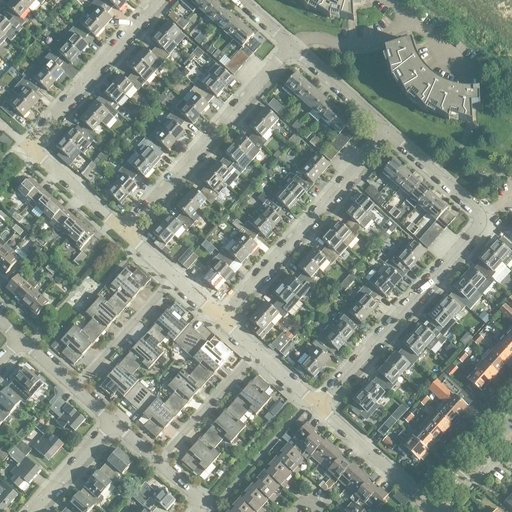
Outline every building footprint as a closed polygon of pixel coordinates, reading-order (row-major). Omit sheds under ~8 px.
[(29,10),(18,0),(14,0),(8,7),(13,12),(10,16),(21,27),(26,23),(21,19),(29,10)] [(18,0),(29,10),(37,1),(41,5),(46,0),(45,0),(18,0)] [(111,10),(99,0),(98,0),(95,4),(99,8),(91,17),(104,29),(113,20),(107,15),(111,10)] [(99,0),(111,10),(114,6),(120,11),(128,2),(125,0),(99,0)] [(197,8),(204,0),(179,0),(180,0),(193,12),(197,8)] [(218,3),(214,0),(204,0),(197,8),(206,16),(218,3)] [(298,0),(308,11),(311,6),(315,10),(320,12),(325,13),(331,13),(336,12),(340,9),(344,5),(347,1),(352,0),(352,4),(361,3),(361,0),(298,0)] [(227,11),(218,3),(206,16),(215,24),(227,11)] [(236,19),(227,11),(215,24),(224,32),(236,19)] [(21,27),(10,16),(6,21),(0,16),(0,15),(0,31),(5,36),(11,42),(23,28),(21,27)] [(79,22),(75,27),(87,37),(90,33),(96,38),(104,29),(91,17),(83,26),(79,22)] [(176,25),(180,27),(185,21),(182,18),(176,25)] [(245,27),(236,19),(224,32),(233,40),(245,27)] [(180,27),(183,30),(189,24),(185,21),(180,27)] [(182,34),(169,22),(161,31),(174,43),(182,34)] [(83,41),(87,37),(75,27),(63,40),(67,44),(80,56),(89,47),(83,41)] [(255,35),(245,27),(233,40),(243,48),(245,46),(253,37),(255,35)] [(174,43),(161,31),(153,40),(158,45),(154,50),(166,60),(170,56),(166,52),(174,43)] [(198,44),(203,37),(200,34),(195,41),(198,44)] [(198,44),(201,47),(207,40),(203,37),(198,44)] [(262,45),(253,37),(245,46),(254,54),(262,45)] [(480,105),(479,91),(470,92),(463,92),(458,91),(453,90),(447,88),(440,84),(439,87),(434,84),(429,80),(427,78),(423,74),(419,70),(417,66),(415,63),(413,57),(410,49),(414,49),(412,42),(408,44),(407,40),(401,42),(402,45),(386,50),(386,55),(387,57),(391,56),(393,64),(389,66),(392,81),(400,76),(404,83),(401,85),(407,99),(413,93),(420,98),(417,102),(427,113),(430,108),(440,113),(447,115),(453,117),(459,117),(466,118),(466,102),(472,102),(472,105),(480,105)] [(55,49),(51,53),(63,64),(66,60),(72,65),(80,56),(67,44),(59,53),(55,49)] [(243,48),(241,50),(250,58),(254,54),(245,46),(243,48)] [(198,48),(190,57),(193,60),(196,57),(201,51),(198,48)] [(166,60),(154,50),(151,54),(145,49),(137,58),(154,74),(166,60)] [(241,50),(237,55),(246,63),(250,58),(241,50)] [(205,54),(201,51),(196,57),(199,60),(205,54)] [(216,60),(222,54),(218,51),(213,57),(216,60)] [(59,68),(63,64),(51,53),(39,67),(43,71),(56,82),(65,73),(59,68)] [(216,60),(219,63),(225,57),(222,54),(216,60)] [(237,55),(233,59),(242,67),(246,63),(237,55)] [(154,74),(137,58),(129,67),(134,72),(130,77),(142,87),(154,74)] [(233,59),(229,64),(238,71),(242,67),(233,59)] [(234,76),(238,71),(229,64),(225,68),(234,76)] [(38,67),(31,76),(26,71),(22,76),(39,91),(42,87),(48,92),(56,82),(43,71),(38,67)] [(233,80),(220,68),(212,77),(225,89),(233,80)] [(186,79),(190,73),(185,69),(180,74),(182,76),(179,79),(184,83),(187,80),(186,79)] [(297,74),(286,87),(294,95),(306,82),(297,74)] [(121,75),(112,85),(125,97),(134,88),(138,92),(142,87),(130,77),(127,81),(121,75)] [(39,91),(22,76),(25,79),(21,83),(27,89),(19,97),(32,109),(41,100),(35,95),(39,91)] [(217,98),(225,89),(212,77),(204,86),(198,80),(194,85),(196,87),(207,97),(211,93),(217,98)] [(306,82),(294,95),(303,103),(315,90),(306,82)] [(125,97),(112,85),(104,94),(110,99),(106,104),(118,115),(118,114),(125,120),(129,115),(118,105),(125,97)] [(207,97),(196,87),(192,91),(196,95),(188,104),(201,116),(209,106),(204,101),(207,97)] [(315,90),(303,103),(312,111),(324,98),(315,90)] [(19,97),(11,107),(6,103),(0,109),(13,120),(17,115),(23,120),(32,109),(19,97)] [(324,98),(312,111),(321,119),(333,106),(324,98)] [(274,99),(273,100),(268,106),(277,114),(283,108),(274,99)] [(201,116),(188,104),(183,100),(171,114),(183,124),(187,120),(192,125),(201,116)] [(103,107),(97,102),(88,112),(101,124),(101,123),(106,127),(118,115),(106,104),(103,107)] [(333,106),(321,119),(330,127),(342,114),(333,106)] [(283,108),(277,114),(280,117),(286,111),(283,108)] [(278,121),(265,109),(257,118),(270,130),(278,121)] [(101,124),(88,112),(80,121),(85,126),(82,131),(93,141),(97,137),(93,133),(101,124)] [(183,124),(171,114),(167,118),(171,122),(163,131),(176,143),(184,134),(179,129),(183,124)] [(352,122),(342,114),(330,127),(339,135),(342,132),(349,125),(352,122)] [(270,130),(257,118),(248,127),(254,133),(251,137),(263,148),(266,143),(262,139),(270,130)] [(298,121),(292,128),(295,130),(301,124),(298,121)] [(301,124),(295,130),(298,133),(304,127),(301,124)] [(358,133),(349,125),(342,132),(350,140),(351,141),(358,133)] [(93,141),(82,131),(77,135),(72,130),(64,139),(77,151),(83,156),(87,151),(87,149),(93,141)] [(151,136),(147,140),(143,136),(143,137),(159,151),(162,147),(168,152),(176,143),(163,131),(155,140),(151,136)] [(339,135),(337,137),(347,145),(350,140),(342,132),(339,135)] [(293,144),(298,138),(295,135),(289,141),(293,144)] [(263,148),(251,137),(246,142),(241,136),(233,145),(251,161),(259,152),(263,148)] [(159,151),(143,137),(140,140),(144,144),(143,145),(135,154),(152,170),(160,161),(155,156),(159,151)] [(313,147),(318,140),(315,137),(309,144),(313,147)] [(337,137),(334,141),(343,149),(347,145),(337,137)] [(296,146),(301,141),(298,138),(293,144),(296,146)] [(77,151),(64,139),(55,148),(68,160),(77,151)] [(313,147),(316,149),(322,143),(318,140),(313,147)] [(334,141),(330,146),(339,154),(343,149),(334,141)] [(251,161),(233,145),(225,154),(231,159),(227,164),(240,175),(244,171),(244,170),(251,161)] [(330,146),(326,150),(335,158),(339,154),(330,146)] [(326,150),(321,155),(331,163),(335,158),(326,150)] [(152,170),(135,154),(127,163),(123,167),(135,178),(139,174),(144,179),(152,170)] [(330,167),(316,155),(309,164),(322,176),(330,167)] [(227,164),(223,160),(218,164),(217,163),(209,172),(228,189),(240,175),(227,164)] [(322,176),(309,164),(304,160),(295,170),(292,168),(290,171),(292,173),(304,184),(308,180),(313,185),(322,176)] [(381,174),(389,181),(390,182),(402,169),(393,161),(381,174)] [(91,163),(81,175),(86,180),(96,168),(91,163)] [(135,178),(123,167),(119,172),(123,176),(119,181),(114,177),(111,180),(116,184),(115,185),(128,196),(136,187),(131,183),(135,178)] [(96,168),(86,180),(90,184),(101,172),(96,168)] [(411,177),(402,169),(390,182),(399,190),(411,177)] [(227,188),(209,172),(200,181),(206,187),(203,190),(215,201),(221,206),(224,203),(218,197),(223,190),(224,190),(227,188)] [(304,184),(292,173),(288,178),(292,182),(284,191),(298,203),(306,194),(300,189),(304,184)] [(411,177),(399,190),(409,198),(420,185),(411,177)] [(25,201),(29,205),(43,190),(30,178),(19,191),(27,199),(25,201)] [(120,205),(128,196),(115,185),(107,194),(120,205)] [(415,209),(417,206),(429,193),(420,185),(409,198),(406,201),(415,209)] [(374,201),(380,194),(370,186),(365,192),(374,201)] [(56,201),(43,190),(29,205),(34,209),(36,207),(44,214),(56,201)] [(193,190),(185,199),(198,211),(206,202),(210,206),(215,201),(203,190),(198,195),(193,190)] [(271,196),(268,200),(280,211),(284,207),(290,212),(298,203),(284,191),(276,200),(271,196)] [(439,201),(429,193),(417,206),(427,214),(439,201)] [(374,201),(381,207),(386,202),(381,199),(383,197),(380,194),(374,201)] [(375,208),(362,196),(354,205),(372,220),(375,216),(371,213),(375,208)] [(198,211),(185,199),(177,208),(183,213),(179,217),(191,228),(194,224),(190,220),(198,211)] [(276,216),(280,211),(268,200),(256,213),(260,218),(274,230),(282,221),(276,216)] [(68,212),(56,201),(44,214),(52,221),(50,224),(55,228),(68,212)] [(439,201),(427,214),(436,222),(439,219),(446,210),(448,209),(439,201)] [(372,220),(354,205),(346,214),(351,219),(348,223),(360,234),(372,220)] [(394,207),(389,214),(392,217),(398,210),(394,207)] [(398,210),(392,217),(395,220),(401,213),(398,210)] [(455,219),(446,210),(439,219),(447,227),(448,227),(455,219)] [(81,224),(68,212),(55,228),(59,232),(61,230),(69,237),(81,224)] [(169,217),(161,225),(174,237),(182,229),(187,232),(191,228),(179,217),(175,222),(169,217)] [(252,227),(248,223),(246,221),(242,225),(237,220),(256,238),(260,234),(265,239),(274,230),(260,218),(252,227)] [(436,222),(435,223),(444,231),(447,227),(439,219),(436,222)] [(256,238),(237,220),(232,225),(240,232),(232,240),(250,256),(258,248),(252,242),(256,238)] [(394,224),(390,220),(382,229),(386,233),(388,231),(389,231),(394,224)] [(338,222),(330,231),(348,247),(360,234),(348,223),(344,228),(338,222)] [(410,233),(416,227),(412,223),(406,230),(410,233)] [(435,223),(431,228),(440,236),(444,231),(435,223)] [(94,235),(81,224),(69,237),(77,244),(75,246),(80,251),(94,235)] [(394,224),(389,231),(392,234),(398,227),(394,224)] [(174,237),(161,225),(152,235),(166,247),(174,237)] [(410,233),(413,236),(419,229),(416,227),(410,233)] [(431,228),(427,232),(436,240),(440,236),(431,228)] [(348,247),(330,231),(322,241),(327,246),(324,250),(336,261),(348,247)] [(427,232),(423,237),(432,245),(436,240),(427,232)] [(428,249),(432,245),(423,237),(419,242),(428,249)] [(212,253),(216,248),(207,240),(203,245),(212,253)] [(250,256),(232,240),(220,254),(232,264),(236,260),(241,266),(250,256)] [(511,245),(505,240),(501,245),(497,241),(488,250),(507,267),(511,260),(511,245)] [(426,254),(413,242),(405,251),(418,263),(426,254)] [(0,266),(13,251),(6,244),(0,250),(0,266)] [(383,253),(390,257),(394,251),(387,247),(383,253)] [(314,249),(306,258),(319,270),(327,261),(332,266),(336,261),(324,250),(320,255),(314,249)] [(193,254),(189,250),(178,262),(183,266),(193,254)] [(507,267),(488,250),(480,260),(484,264),(480,268),(491,279),(492,279),(494,281),(506,267),(507,267)] [(25,262),(13,251),(0,266),(0,269),(6,275),(11,269),(15,273),(25,262)] [(392,256),(388,260),(400,271),(404,267),(410,272),(418,263),(405,251),(397,260),(392,256)] [(79,266),(87,257),(82,253),(74,262),(79,266)] [(193,254),(183,266),(187,270),(198,258),(193,254)] [(232,264),(220,254),(216,258),(220,262),(212,271),(226,283),(234,274),(228,269),(232,264)] [(319,270),(306,258),(298,268),(300,270),(296,273),(312,288),(315,284),(311,279),(319,270)] [(400,271),(388,260),(385,264),(389,268),(382,277),(377,273),(376,274),(394,290),(402,280),(397,275),(400,271)] [(491,279),(480,268),(476,273),(471,269),(463,279),(477,291),(485,282),(487,284),(491,279)] [(126,269),(119,277),(138,294),(151,279),(150,279),(138,269),(132,275),(127,270),(127,269),(126,269)] [(217,293),(226,283),(212,271),(204,281),(217,293)] [(290,276),(282,285),(295,297),(300,301),(312,288),(296,273),(292,278),(290,276)] [(7,289),(13,294),(24,281),(18,276),(17,277),(13,274),(7,281),(11,284),(7,289)] [(394,290),(376,274),(368,282),(364,287),(376,298),(380,293),(386,299),(394,290)] [(138,294),(119,277),(111,286),(112,286),(118,291),(112,297),(125,308),(138,294)] [(477,291),(463,279),(454,288),(458,292),(454,296),(466,307),(471,302),(469,300),(477,291)] [(24,281),(13,294),(20,300),(17,303),(20,305),(34,290),(24,281)] [(282,285),(274,294),(279,299),(276,303),(288,314),(292,310),(290,309),(298,301),(294,298),(295,297),(282,285)] [(372,302),(376,298),(364,287),(352,300),(357,305),(370,317),(378,307),(372,302)] [(34,290),(20,305),(23,307),(25,305),(32,311),(43,298),(34,290)] [(466,307),(454,296),(450,301),(446,297),(438,307),(452,319),(460,310),(462,312),(466,307)] [(125,308),(112,297),(107,303),(101,298),(102,297),(101,297),(93,306),(112,323),(125,308)] [(43,298),(32,311),(38,317),(42,312),(45,315),(52,308),(48,305),(49,304),(43,298)] [(176,302),(162,317),(181,334),(189,326),(182,320),(188,314),(176,303),(177,302),(176,302)] [(266,303),(258,312),(271,324),(279,315),(284,319),(288,314),(276,303),(272,308),(266,303)] [(344,309),(340,314),(352,325),(356,320),(362,325),(370,317),(357,305),(349,313),(344,309)] [(511,310),(505,305),(499,312),(511,323),(511,325),(505,333),(506,334),(506,335),(511,340),(511,310)] [(112,323),(93,306),(86,314),(86,315),(87,314),(93,319),(87,325),(100,337),(112,323)] [(452,319),(438,307),(429,316),(433,320),(429,324),(447,340),(444,337),(456,323),(452,319)] [(271,324),(258,312),(250,322),(255,326),(251,331),(259,338),(271,324)] [(349,329),(352,325),(340,314),(328,327),(346,343),(355,334),(349,329)] [(181,334),(162,317),(150,331),(162,342),(168,336),(174,342),(181,334)] [(496,326),(491,321),(487,325),(492,330),(496,326)] [(447,340),(429,324),(425,329),(421,325),(412,335),(426,347),(426,348),(430,351),(438,342),(442,346),(447,340)] [(100,337),(87,325),(82,331),(76,326),(76,325),(68,334),(87,351),(100,337)] [(189,326),(181,334),(174,342),(194,360),(201,352),(209,343),(189,326)] [(338,352),(346,343),(328,327),(316,341),(328,351),(332,347),(338,352)] [(162,342),(150,331),(137,345),(156,362),(163,354),(157,348),(162,342)] [(511,340),(506,335),(503,333),(496,341),(501,346),(511,356),(511,340)] [(87,351),(68,334),(61,342),(61,343),(62,342),(67,348),(62,354),(74,364),(73,365),(74,366),(87,351)] [(426,347),(412,335),(404,344),(408,348),(404,353),(416,363),(420,358),(418,357),(426,348),(426,347)] [(483,339),(478,335),(475,338),(480,343),(483,339)] [(284,358),(295,346),(286,337),(275,349),(284,358)] [(328,351),(316,341),(313,345),(317,349),(309,358),(322,370),(331,361),(325,355),(328,351)] [(215,349),(209,343),(201,352),(219,368),(233,353),(232,353),(220,342),(215,349)] [(156,362),(137,345),(125,359),(137,370),(142,364),(149,370),(156,362)] [(511,356),(501,346),(493,355),(488,350),(488,351),(505,366),(511,358),(511,356)] [(469,357),(473,352),(468,348),(464,352),(469,357)] [(505,366),(488,351),(481,359),(485,363),(485,364),(497,375),(505,366)] [(219,368),(201,352),(194,360),(200,365),(195,371),(207,382),(219,368)] [(463,352),(461,355),(457,359),(462,364),(468,357),(463,352)] [(416,363),(404,353),(400,357),(396,353),(387,363),(401,376),(409,367),(411,368),(416,363)] [(314,379),(322,370),(309,358),(301,367),(314,379)] [(137,370),(125,359),(112,373),(131,390),(138,382),(132,376),(137,370)] [(497,375),(485,364),(481,360),(473,369),(490,384),(497,375)] [(401,376),(387,363),(378,372),(383,376),(378,381),(390,391),(395,386),(393,385),(401,376)] [(490,384),(473,369),(472,368),(464,377),(481,393),(490,384)] [(25,369),(7,390),(15,397),(23,388),(30,394),(40,383),(25,369)] [(183,372),(176,380),(194,396),(207,382),(195,371),(189,378),(183,372)] [(131,390),(112,373),(99,388),(100,388),(112,399),(117,392),(124,398),(131,390)] [(258,375),(245,390),(264,407),(271,399),(271,398),(270,398),(264,393),(270,387),(258,377),(259,376),(258,375)] [(467,409),(474,401),(463,392),(443,375),(429,391),(434,395),(445,405),(459,418),(467,409)] [(194,396),(176,380),(169,388),(175,393),(170,400),(182,410),(194,396)] [(390,391),(378,381),(374,385),(370,381),(362,391),(376,404),(384,395),(386,396),(390,391)] [(138,382),(131,390),(124,398),(144,416),(151,408),(158,400),(138,382)] [(58,387),(54,391),(58,394),(52,401),(54,403),(64,392),(58,387)] [(15,397),(7,390),(0,396),(0,414),(4,409),(11,415),(21,403),(15,397)] [(264,407),(245,390),(232,404),(245,416),(250,410),(256,415),(255,415),(256,416),(264,407)] [(376,404),(362,391),(353,400),(357,404),(353,409),(365,420),(369,414),(368,413),(376,404)] [(429,391),(425,396),(424,395),(421,399),(426,404),(430,400),(429,400),(430,398),(431,398),(434,395),(429,391)] [(76,433),(86,422),(60,399),(50,410),(61,420),(57,424),(65,430),(68,426),(76,433)] [(164,406),(158,400),(151,408),(169,424),(182,410),(170,400),(164,406)] [(239,422),(245,416),(232,404),(219,418),(238,435),(246,427),(245,426),(245,427),(239,422)] [(422,415),(426,411),(417,404),(414,408),(422,415)] [(459,418),(445,405),(437,413),(451,426),(459,418)] [(169,424),(151,408),(144,416),(149,421),(144,427),(156,438),(155,439),(156,439),(169,424)] [(304,426),(313,416),(308,411),(299,422),(304,426)] [(451,426),(437,413),(435,412),(427,420),(443,435),(451,426)] [(414,417),(409,413),(406,416),(411,421),(414,417)] [(238,435),(219,418),(207,433),(219,444),(225,438),(230,443),(230,444),(231,444),(238,435)] [(379,432),(383,436),(384,437),(397,423),(391,418),(379,432)] [(436,444),(443,435),(427,420),(419,429),(436,444)] [(34,426),(45,436),(33,448),(41,455),(43,453),(50,459),(63,446),(38,423),(34,426)] [(293,440),(298,445),(306,453),(321,436),(307,424),(293,440)] [(428,453),(436,444),(419,429),(412,437),(409,435),(409,436),(428,453)] [(219,444),(207,433),(194,447),(213,464),(221,455),(220,455),(214,450),(219,444)] [(321,436),(306,453),(311,457),(320,465),(334,448),(321,436)] [(419,462),(428,453),(409,436),(401,445),(419,462)] [(383,442),(392,451),(396,446),(387,437),(383,442)] [(22,442),(16,448),(10,455),(9,456),(19,465),(11,474),(18,480),(20,478),(28,485),(41,471),(26,458),(32,451),(22,442)] [(289,445),(277,458),(296,476),(300,471),(297,468),(305,459),(307,461),(311,457),(306,453),(298,445),(294,449),(289,445)] [(213,464),(194,447),(181,461),(181,462),(182,462),(194,472),(199,466),(205,471),(205,472),(213,464)] [(0,459),(3,462),(9,456),(10,455),(2,448),(0,450),(0,459)] [(334,448),(320,465),(327,472),(324,475),(330,480),(348,460),(334,448)] [(118,450),(98,472),(111,485),(112,484),(113,485),(117,481),(115,478),(120,472),(123,475),(133,463),(118,450)] [(296,476),(277,458),(265,472),(284,489),(285,489),(297,499),(301,495),(285,481),(293,473),(296,476)] [(348,460),(330,480),(335,485),(338,481),(346,489),(361,472),(348,460)] [(98,472),(79,494),(94,507),(99,501),(95,498),(98,496),(100,497),(101,496),(111,485),(98,472)] [(284,489),(265,472),(253,485),(272,502),(277,497),(273,495),(281,487),(284,490),(284,489)] [(361,472),(346,489),(355,496),(351,501),(353,503),(356,505),(374,484),(361,472)] [(0,497),(1,498),(0,499),(0,510),(1,511),(3,511),(18,496),(3,482),(0,485),(0,497)] [(166,511),(168,511),(177,503),(164,491),(160,488),(156,492),(146,484),(133,499),(143,508),(152,498),(166,511)] [(374,484),(356,505),(363,511),(365,511),(368,509),(372,511),(374,511),(388,497),(374,484)] [(272,502),(253,485),(241,498),(255,511),(264,511),(265,511),(262,508),(269,500),(272,503),(272,502)] [(89,511),(94,507),(79,494),(69,505),(70,506),(64,511),(89,511)] [(255,511),(241,498),(229,511),(255,511)] [(342,508),(338,511),(363,511),(356,505),(353,503),(345,511),(342,508)]
